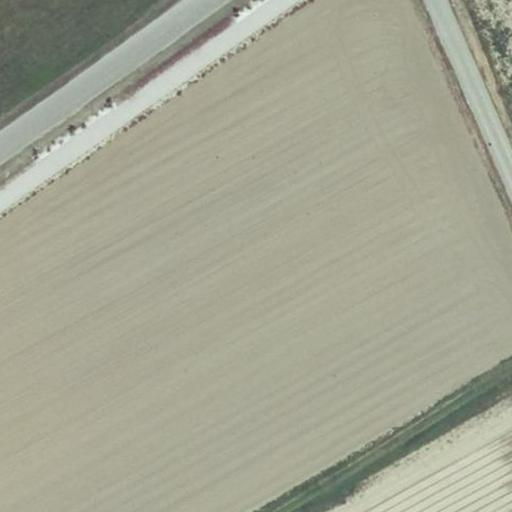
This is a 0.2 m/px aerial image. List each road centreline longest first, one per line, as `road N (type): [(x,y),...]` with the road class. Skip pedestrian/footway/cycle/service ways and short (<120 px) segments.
road 1 (track): [(283,511),(511,368)]
road 2 (unclassified): [(0,143),(206,0)]
road 3 (unclassified): [(439,0),(511,165)]
